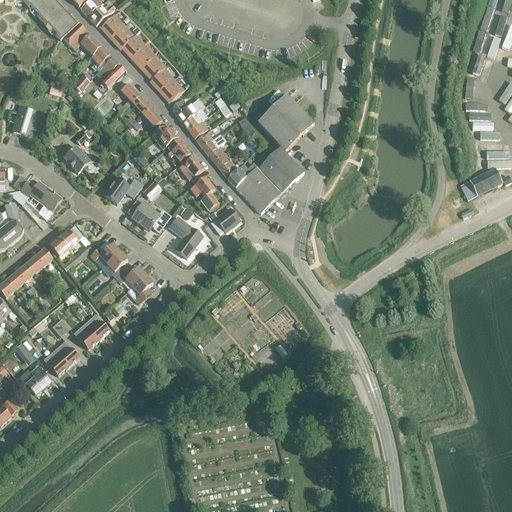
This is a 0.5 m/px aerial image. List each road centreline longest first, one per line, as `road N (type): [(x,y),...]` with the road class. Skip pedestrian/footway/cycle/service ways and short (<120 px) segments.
road 1 (residential): [(66,0),(256,228)]
road 2 (residential): [(405,255),(440,186),(430,117),(446,0)]
road 3 (residential): [(0,452),(188,283)]
road 4 (tertiary): [(300,243),(355,0)]
road 5 (residential): [(87,205),(188,283)]
road 6 (tertiary): [(396,511),(372,389)]
